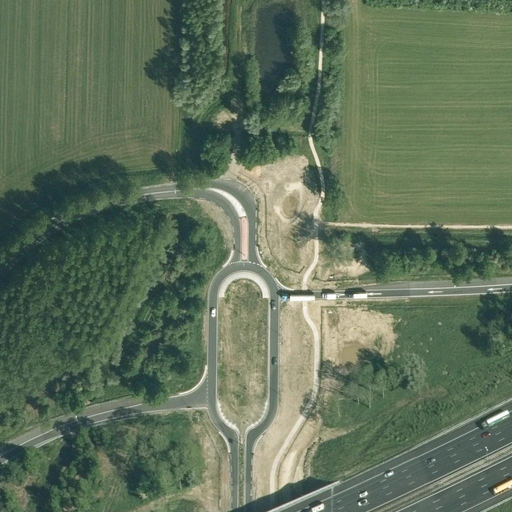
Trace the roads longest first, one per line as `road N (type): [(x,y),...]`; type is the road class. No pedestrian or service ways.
road 1 (secondary): [(0,271),(36,235),(96,206),(201,189),(231,199)]
road 2 (motorway): [(511,289),(273,296)]
road 3 (secondary): [(247,511),(248,447),(272,406),(273,296)]
road 4 (motorway): [(211,402),(100,417),(0,459)]
road 5 (motorway): [(511,424),(331,511)]
road 6 (secondary): [(233,268),(212,296),(211,402)]
